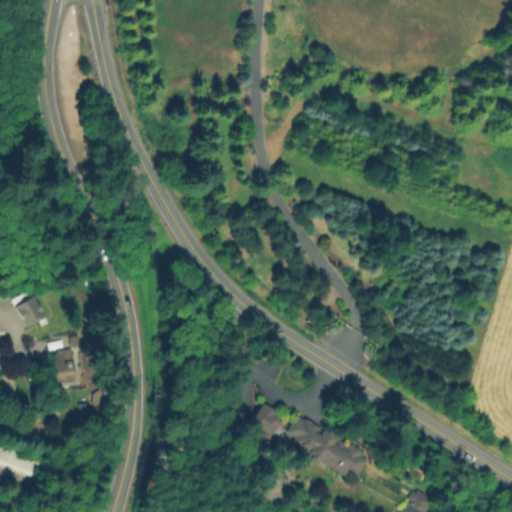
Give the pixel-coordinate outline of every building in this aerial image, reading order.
[(41,313),(30,294),(10,305),(21,325),(41,313)] [(77,381),(52,383),(49,354),(63,352),(63,348),(73,347),(77,381)] [(269,435),(281,417),(259,402),(246,420),(269,435)] [(295,420),(363,457),(349,484),(317,467),(313,475),(300,468),(305,458),(287,448),(291,442),(285,438),(295,420)] [(0,441),(43,456),(32,488),(0,477),(0,441)] [(420,511),(428,496),(410,487),(402,502),(420,511)]
